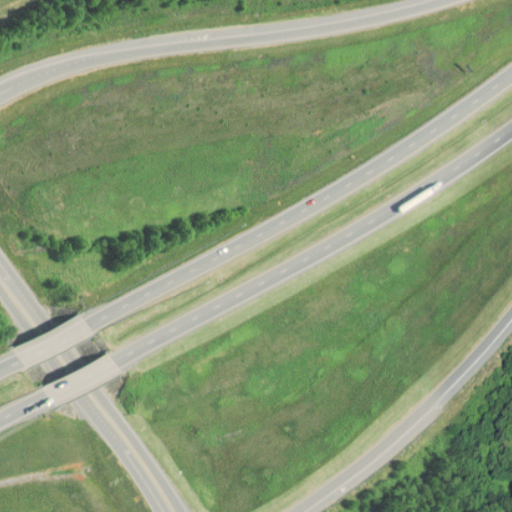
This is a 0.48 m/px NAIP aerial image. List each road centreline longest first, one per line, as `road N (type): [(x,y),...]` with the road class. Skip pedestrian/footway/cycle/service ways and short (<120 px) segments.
road 1 (motorway): [(511,77),(362,182),(86,330)]
road 2 (motorway): [(464,0),(382,22),(59,71),(0,100)]
road 3 (motorway): [(115,366),(408,206),(511,131)]
road 4 (tertiary): [(164,511),(0,277)]
road 5 (motorway): [(305,511),(441,404),(511,326)]
